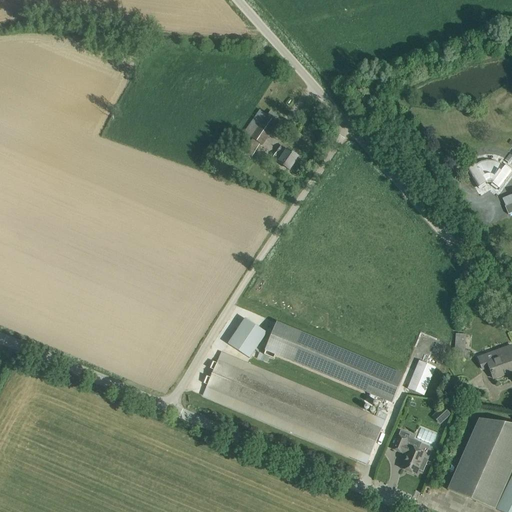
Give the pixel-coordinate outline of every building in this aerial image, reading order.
[(255,133),(251,138),(261,145),(262,146),(278,123),(267,115),(260,126),(255,133)] [(245,154),(253,159),(261,145),(253,140),(245,154)] [(272,159),(289,171),(299,157),(288,150),(287,150),(281,146),(272,159)] [(492,183),(500,189),(511,173),(511,172),(505,167),(504,168),(499,165),(493,163),(488,163),(482,164),(477,167),(476,165),(467,170),(478,188),(487,183),(492,183)] [(507,244),(501,247),(503,253),(510,250),(507,244)] [(477,292),(466,294),(468,303),(478,301),(477,292)] [(228,345),(250,359),(267,333),(246,319),(228,345)] [(265,351),(392,404),(405,375),(277,322),(265,351)] [(456,334),(455,358),(464,359),(466,335),(456,334)] [(511,346),(478,359),(483,371),(489,368),(494,380),(511,372),(511,346)] [(214,371),(210,378),(207,377),(204,384),(207,385),(203,396),(367,464),(385,421),(221,353),(217,364),(213,362),(210,369),(214,371)] [(408,389),(424,396),(436,368),(420,361),(408,389)] [(453,399),(453,402),(461,403),(462,400),(464,400),(464,395),(466,395),(467,386),(456,386),(456,381),(449,381),(448,399),(453,399)] [(432,417),(440,424),(451,414),(443,406),(432,417)] [(448,491),(495,511),(511,469),(511,425),(480,419),(448,491)] [(401,431),(398,436),(408,440),(410,435),(401,431)] [(397,440),(393,450),(402,453),(406,455),(403,462),(405,463),(402,469),(416,475),(419,470),(424,472),(429,460),(424,458),(425,454),(409,447),(409,448),(405,446),(408,440),(398,436),(397,440)]
